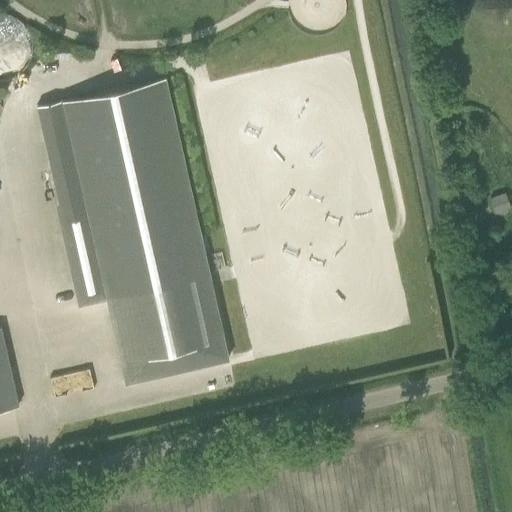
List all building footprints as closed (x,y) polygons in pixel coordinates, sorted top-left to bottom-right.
[(328,0),(305,0),(312,27),(334,21),(328,0)] [(228,358),(165,75),(36,105),(57,203),(54,204),(78,306),(106,299),(125,383),(228,358)] [(504,192),(490,197),(496,213),(510,207),(504,192)] [(0,331),(0,409),(17,405),(0,331)] [(83,342),(43,352),(54,395),(94,384),(83,342)]
